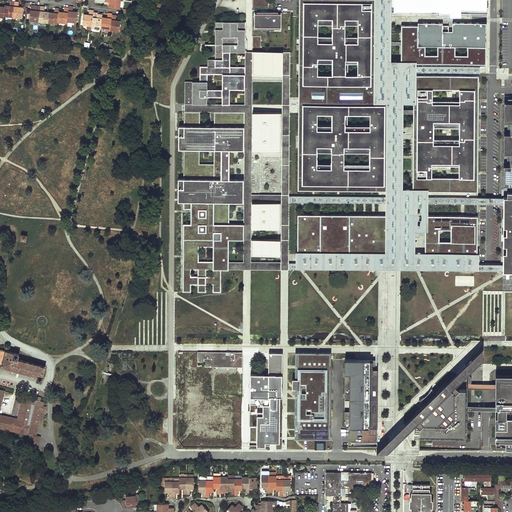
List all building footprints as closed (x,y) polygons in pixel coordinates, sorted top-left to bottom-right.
[(119,8),(119,0),(104,0),(105,2),(108,2),(109,2),(109,7),(119,8)] [(297,267),(479,268),(480,251),(415,252),(415,231),(428,231),(428,189),(403,188),(404,103),(416,103),(417,72),(480,72),(480,65),(417,66),(417,59),(391,59),(391,24),(391,0),(374,0),(374,101),(377,101),(387,101),(386,251),(297,250),(297,267)] [(387,101),(377,101),(376,96),(376,0),(298,0),(298,94),(298,99),(298,109),(298,190),(314,190),(338,191),(378,191),(388,191),(389,101),(387,101)] [(387,0),(388,12),(450,12),(450,16),(461,16),(461,12),(471,12),(488,13),(488,6),(487,6),(487,2),(486,0),(387,0)] [(13,17),(14,2),(10,1),(10,3),(9,6),(4,6),(4,7),(3,15),(13,17)] [(19,3),(19,2),(14,2),(13,17),(22,18),(23,8),(18,7),(19,3)] [(38,21),(40,7),(36,6),(35,11),(30,10),(29,20),(38,21)] [(72,12),(73,7),(68,6),(68,8),(67,21),(76,22),(77,12),(72,12)] [(48,22),(49,12),(44,12),(44,8),(44,7),(40,7),(38,21),(48,22)] [(67,21),(68,8),(64,7),(63,12),(58,12),(57,22),(66,23),(67,21)] [(58,12),(59,9),(54,8),(54,9),(54,13),(49,12),(48,22),(57,24),(57,22),(58,12)] [(93,13),(93,11),(89,10),(88,15),(83,14),(82,24),(91,25),(93,13)] [(100,28),(102,18),(102,17),(102,15),(98,14),(98,16),(97,15),(97,14),(97,13),(93,13),(91,25),(91,27),(100,29),(100,28)] [(111,15),(112,13),(107,13),(107,15),(107,18),(102,17),(102,18),(100,28),(110,28),(111,15)] [(281,13),(255,13),(254,26),(281,27),(281,13)] [(115,20),(116,15),(111,15),(110,28),(110,30),(119,31),(120,21),(115,20)] [(418,21),(418,24),(401,24),(401,43),(401,63),(419,64),(455,64),(486,64),(487,46),(487,22),(475,22),(455,22),(453,22),(453,30),(449,30),(449,25),(446,25),(443,25),(443,21),(433,21),(418,21)] [(184,82),(184,104),(194,104),(201,104),(207,104),(207,97),(222,97),(222,104),(229,104),(229,90),(244,90),(244,82),(244,79),(244,77),(244,67),(230,67),(230,52),(245,52),(245,40),(245,22),(215,22),(215,59),(207,59),(207,67),(199,67),(199,82),(184,82)] [(267,52),(252,52),(252,54),(252,75),(267,75),(267,52)] [(282,52),(267,52),(267,75),(281,75),(282,54),(282,52)] [(478,85),(478,76),(413,75),(413,126),(413,191),(478,192),(478,91),(478,85)] [(502,236),(502,248),(506,248),(506,254),(502,254),(503,263),(503,270),(502,273),(511,273),(511,102),(504,103),(504,123),(505,123),(509,123),(509,134),(503,134),(503,154),(510,154),(510,166),(503,166),(503,185),(511,185),(511,192),(507,193),(507,198),(503,198),(502,236)] [(191,210),(191,212),(191,224),(183,224),(181,292),(191,292),(191,285),(197,285),(197,293),(206,293),(206,285),(209,285),(212,285),(212,292),(221,292),(221,270),(229,270),(229,266),(229,240),(243,240),(243,224),(229,224),(229,203),(243,203),(243,196),(243,179),(229,179),(230,150),(244,150),(244,112),(214,112),(214,127),(199,126),(200,112),(184,112),(183,125),(178,125),(178,137),(178,149),(183,149),(183,178),(178,178),(178,202),(183,202),(183,210),(191,210)] [(252,112),(252,131),(282,131),(282,114),(282,112),(252,112)] [(252,131),(252,150),(280,150),(282,150),(282,131),(252,131)] [(251,202),(251,229),(278,229),(280,229),(280,203),(276,203),(271,203),(251,202)] [(298,215),(297,254),(309,254),(331,255),(366,255),(374,255),(374,256),(379,256),(384,256),(389,256),(389,244),(388,244),(388,216),(378,215),(373,215),(354,215),(303,215),(298,215)] [(430,233),(430,235),(430,237),(425,237),(425,257),(477,258),(477,247),(477,245),(477,216),(425,216),(425,233),(430,233)] [(251,253),(251,256),(280,256),(280,239),(251,239),(251,253)] [(36,383),(40,384),(44,369),(45,369),(45,367),(44,367),(44,368),(32,364),(17,360),(19,355),(0,349),(0,367),(28,375),(37,378),(36,383)] [(415,423),(418,422),(420,424),(422,425),(418,429),(418,438),(460,438),(465,438),(466,437),(466,410),(466,407),(467,391),(465,389),(459,389),(458,390),(456,388),(454,386),(482,360),(483,349),(460,370),(434,396),(430,391),(431,391),(431,390),(427,395),(425,397),(423,399),(418,403),(418,404),(419,402),(422,406),(408,419),(415,423)] [(242,367),(242,353),(227,353),(198,352),(198,367),(242,367)] [(266,442),(280,442),(281,396),(282,396),(283,353),(269,352),(269,374),(251,373),(250,405),(264,405),(263,415),(258,415),(257,446),(266,446),(266,442)] [(304,352),(296,352),(295,439),(331,439),(331,352),(321,352),(304,352)] [(435,384),(421,369),(400,357),(388,368),(400,390),(415,403),(418,401),(421,399),(423,401),(425,399),(427,401),(432,396),(430,394),(433,392),(431,390),(433,386),(435,384)] [(345,360),(345,427),(350,427),(350,428),(377,428),(377,417),(377,405),(377,360),(367,360),(355,360),(345,360)] [(495,411),(495,442),(505,442),(505,451),(511,450),(511,376),(494,376),(494,384),(494,387),(494,389),(495,407),(495,409),(495,411)] [(37,445),(38,442),(34,441),(38,425),(40,426),(43,415),(44,415),(45,411),(41,410),(42,405),(22,400),(16,424),(11,423),(0,419),(0,403),(3,393),(0,392),(0,432),(28,440),(27,443),(37,445)] [(415,423),(408,419),(395,431),(386,440),(392,446),(398,440),(405,433),(407,431),(415,423)] [(392,446),(386,440),(376,449),(388,450),(392,446)] [(341,480),(341,472),(326,472),(325,495),(333,495),(341,495),(341,487),(341,480)] [(371,488),(371,472),(348,472),(348,480),(348,488),(356,488),(356,480),(363,480),(363,488),(371,488)] [(471,487),(471,480),(478,480),(478,473),(464,473),(464,483),(464,486),(471,487)] [(478,480),(484,480),(484,487),(491,487),(491,483),(491,474),(478,473),(478,480)] [(290,490),(290,479),(283,479),(276,479),(276,475),(261,475),(261,486),(263,486),(265,486),(265,489),(265,492),(271,491),(271,489),(272,486),(276,486),(276,489),(276,490),(280,490),(280,495),(286,496),(286,490),(290,490)] [(193,488),(193,477),(179,477),(179,478),(179,481),(172,481),(164,481),(164,491),(168,491),(168,497),(174,497),(175,491),(179,491),(179,488),(183,488),(183,493),(189,493),(189,488),(193,488)] [(507,494),(507,487),(511,486),(511,477),(509,478),(509,480),(501,480),(500,494),(507,494)] [(429,492),(429,485),(413,484),(413,488),(412,492),(411,492),(411,495),(411,499),(409,499),(409,507),(411,507),(411,511),(410,511),(430,511),(431,507),(432,507),(432,499),(431,499),(431,492),(429,492)] [(464,500),(468,500),(468,493),(475,493),(475,487),(471,487),(464,486),(461,486),(461,500),(464,500)] [(484,487),(481,487),(481,493),(487,493),(487,500),(494,500),(494,487),(491,487),(484,487)] [(139,502),(138,494),(125,495),(126,499),(126,501),(123,501),(124,508),(131,507),(131,503),(136,503),(136,502),(139,502)] [(271,500),(261,500),(261,504),(256,504),(256,511),(261,511),(260,511),(271,511),(271,507),(271,500)] [(470,511),(471,507),(477,507),(477,500),(468,500),(464,500),(463,511),(470,511)] [(208,511),(209,511),(202,504),(199,506),(195,502),(190,506),(194,510),(191,511),(208,511)] [(347,511),(348,503),(341,502),(333,502),(332,511),(347,511)] [(168,507),(168,503),(157,503),(157,511),(172,511),(173,507),(168,507)] [(234,507),(231,504),(224,511),(240,511),(239,511),(243,507),(238,503),(234,507)]
